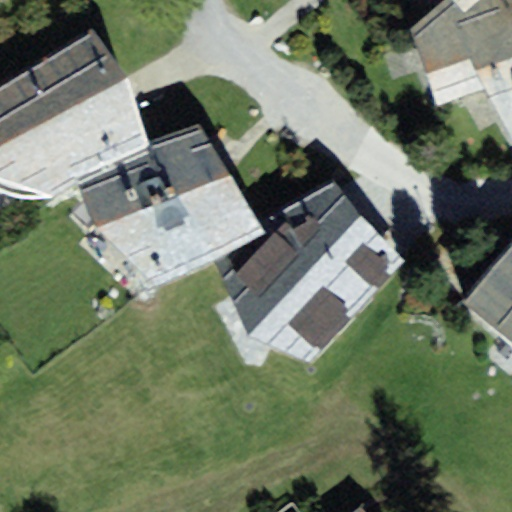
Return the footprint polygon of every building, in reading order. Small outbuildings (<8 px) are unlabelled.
[(0,0),(0,13),(26,0),(0,0)] [(511,0),(474,0),(462,7),(412,26),(440,100),(485,89),(508,145),(511,143),(511,0)] [(92,27),(0,83),(0,184),(56,204),(82,195),(148,138),(129,79),(92,27)] [(265,229),(200,122),(148,138),(82,195),(98,232),(157,292),(218,257),(265,229)] [(265,229),(218,257),(260,345),(305,361),(392,268),(359,237),(333,196),(265,229)] [(511,238),(462,301),(511,340),(511,238)]
